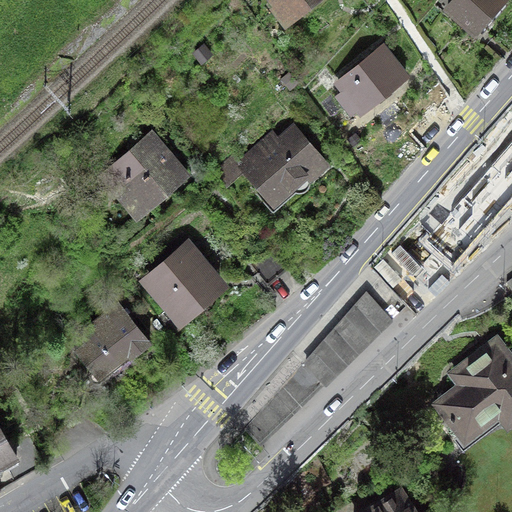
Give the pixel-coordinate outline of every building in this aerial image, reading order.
[(271,0),(277,6),(273,9),(285,24),(314,0),(271,0)] [(509,0),(451,0),(446,7),(480,35),(509,0)] [(335,78),(362,114),(412,78),(385,42),(345,71),(335,78)] [(210,53),(200,43),(191,52),(200,62),(210,53)] [(290,71),(282,78),(291,89),(299,82),(290,71)] [(325,163),(294,128),(273,146),(268,140),(241,163),(274,202),(305,174),(309,179),(325,163)] [(184,172),(152,135),(104,176),(137,213),(184,172)] [(511,136),(417,240),(444,265),(511,190),(511,136)] [(270,245),(260,254),(277,275),(288,266),(270,245)] [(215,283),(183,246),(148,275),(161,289),(152,297),(168,316),(177,308),(181,312),(215,283)] [(260,254),(250,263),(267,283),(277,275),(260,254)] [(373,269),(295,353),(303,362),(322,381),(324,384),(407,304),(373,269)] [(150,342),(119,304),(80,334),(87,344),(78,351),(97,374),(127,350),(131,356),(150,342)] [(511,420),(511,347),(506,352),(495,338),(453,373),(461,383),(437,403),(465,438),(498,412),(508,424),(511,420)] [(322,381),(303,362),(245,428),(262,444),(322,381)] [(55,396),(39,418),(60,435),(68,424),(72,427),(81,416),(55,396)] [(0,464),(16,455),(0,427),(0,464)] [(317,458),(304,471),(304,472),(314,488),(329,479),(317,458)] [(304,472),(291,485),(299,497),(314,488),(304,472)] [(413,511),(400,491),(366,511),(413,511)]
